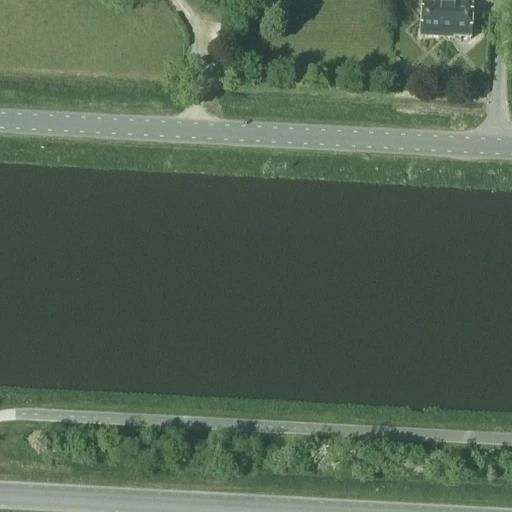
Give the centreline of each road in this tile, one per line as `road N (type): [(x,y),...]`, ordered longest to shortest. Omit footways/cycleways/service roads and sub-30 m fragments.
road 1 (tertiary): [(0,118),(511,147)]
road 2 (secondary): [(0,498),(271,511)]
